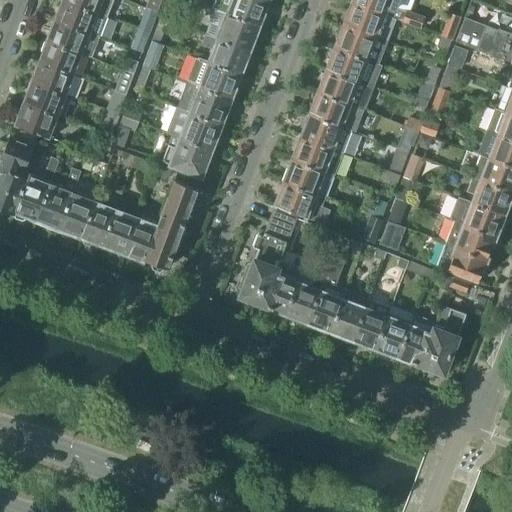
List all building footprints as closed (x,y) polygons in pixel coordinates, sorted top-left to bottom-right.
[(89,33),(99,37),(107,16),(97,13),(64,0),(63,0),(61,8),(60,7),(58,8),(54,18),(55,20),(89,33)] [(64,0),(97,13),(102,0),(64,0)] [(147,0),(145,8),(146,8),(156,12),(160,0),(147,0)] [(171,0),(165,0),(160,17),(170,20),(177,2),(171,0)] [(216,0),(213,10),(215,10),(221,12),(257,26),(259,22),(261,21),(264,14),(263,11),(267,0),(216,0)] [(352,0),(352,2),(394,18),(420,28),(423,18),(394,7),(396,0),(352,0)] [(347,15),(343,25),(382,40),(386,41),(394,18),(352,2),(351,4),(349,6),(347,12),(347,15)] [(156,12),(146,8),(144,16),(153,19),(156,12)] [(215,10),(206,35),(248,51),(249,47),(252,46),(255,39),(254,36),(257,26),(221,12),(215,10)] [(448,13),(439,35),(451,40),(459,17),(448,13)] [(160,18),(151,41),(159,44),(168,20),(160,18)] [(511,63),(511,35),(498,30),(497,31),(464,18),(455,41),(511,63)] [(47,40),(82,54),(91,57),(99,37),(89,33),(55,20),(56,21),(53,28),(52,28),(50,28),(46,38),(48,40),(47,40)] [(339,37),(335,47),(370,62),(370,61),(365,59),(368,50),(377,54),(382,40),(343,25),(343,26),(341,28),(338,34),(339,37)] [(143,45),(149,32),(139,28),(134,41),(131,48),(141,51),(143,45)] [(214,50),(209,62),(239,73),(240,71),(243,70),(245,63),(244,60),(248,51),(206,35),(205,35),(201,46),(214,50)] [(451,40),(439,35),(435,46),(439,51),(446,53),(451,40)] [(43,54),(40,61),(74,74),(82,54),(47,40),(47,41),(47,42),(45,43),(41,52),(42,54),(43,54)] [(141,66),(142,66),(150,69),(153,71),(163,46),(159,44),(151,41),(141,66)] [(453,45),(446,63),(459,69),(467,50),(453,45)] [(370,62),(335,47),(332,56),(329,58),(327,64),(327,67),(327,69),(357,81),(356,82),(369,87),(378,65),(370,62)] [(185,82),(186,83),(230,99),(231,95),(233,95),(236,87),(235,84),(239,73),(209,62),(195,57),(185,82)] [(123,70),(133,73),(138,62),(128,58),(123,70)] [(35,75),(32,82),(66,95),(74,74),(40,61),(40,63),(39,63),(37,63),(33,73),(35,75)] [(447,65),(439,87),(449,91),(457,69),(447,65)] [(150,69),(142,66),(133,90),(141,93),(150,69)] [(432,66),(426,82),(433,85),(439,68),(432,66)] [(114,91),(125,95),(133,73),(123,70),(122,69),(114,91)] [(322,82),(318,93),(348,104),(347,105),(363,110),(371,87),(369,87),(356,82),(357,81),(327,69),(326,71),(324,73),(321,79),(322,82)] [(27,95),(24,102),(58,115),(66,95),(32,82),(32,83),(31,83),(29,84),(25,93),(27,95)] [(433,85),(426,82),(420,97),(410,93),(407,100),(425,107),(433,85)] [(186,83),(176,107),(220,124),(221,121),(224,120),(227,112),(225,110),(230,99),(186,83)] [(449,91),(439,87),(431,109),(441,113),(449,91)] [(499,109),(507,112),(511,113),(511,90),(507,88),(499,109)] [(125,95),(114,91),(107,110),(118,114),(121,109),(126,96),(125,95)] [(313,104),(309,115),(339,126),(347,105),(348,104),(318,93),(317,93),(315,95),(312,102),(313,104)] [(58,115),(24,102),(24,104),(23,104),(21,105),(17,114),(19,116),(16,125),(49,138),(58,115)] [(126,106),(119,126),(130,130),(134,131),(142,112),(126,106)] [(165,133),(171,135),(210,150),(211,146),(214,145),(217,138),(216,135),(220,124),(176,107),(175,107),(165,133)] [(101,127),(112,131),(118,114),(107,110),(101,127)] [(511,113),(507,112),(499,134),(511,139),(511,113)] [(304,127),(301,137),(342,153),(350,130),(339,126),(309,115),(309,116),(306,118),(304,124),(304,127)] [(404,126),(416,131),(418,132),(422,120),(409,115),(404,126)] [(419,132),(422,133),(435,138),(439,124),(423,119),(419,132)] [(130,130),(119,126),(113,144),(124,148),(124,147),(130,130)] [(477,153),(480,154),(511,165),(511,139),(499,134),(498,135),(486,131),(477,153)] [(414,145),(416,146),(425,149),(429,138),(419,133),(414,145)] [(210,150),(171,135),(161,161),(200,176),(210,150)] [(7,212),(13,214),(28,174),(24,172),(34,145),(9,136),(0,158),(0,166),(1,166),(0,167),(0,209),(7,213),(7,212)] [(292,159),(333,175),(334,175),(342,153),(301,137),(297,146),(295,148),(292,154),(293,157),(292,159)] [(408,152),(410,145),(399,141),(396,148),(397,148),(408,152)] [(388,170),(399,175),(400,175),(408,152),(397,148),(388,170)] [(90,157),(100,161),(104,153),(94,149),(90,157)] [(403,178),(414,182),(423,159),(412,154),(403,178)] [(511,165),(480,154),(472,176),(511,191),(511,189),(511,165)] [(135,156),(135,158),(132,167),(148,173),(152,163),(152,162),(135,156)] [(28,174),(13,214),(13,215),(15,218),(22,221),(25,220),(27,215),(37,219),(50,182),(57,163),(58,160),(50,157),(49,160),(42,179),(28,174)] [(284,180),(284,182),(325,197),(333,175),(292,159),(288,169),(286,171),(284,177),(284,180)] [(169,176),(171,170),(152,163),(148,173),(164,178),(169,176)] [(67,183),(74,185),(80,171),(72,169),(67,183)] [(385,179),(396,183),(399,175),(387,171),(385,179)] [(475,195),(473,202),(503,214),(506,204),(509,202),(511,196),(511,193),(511,191),(472,176),(466,191),(475,195)] [(395,200),(407,204),(415,182),(414,182),(403,178),(395,200)] [(157,227),(144,260),(152,263),(151,266),(152,269),(159,272),(162,271),(163,267),(166,268),(177,238),(180,240),(192,207),(189,206),(196,188),(174,180),(168,198),(168,197),(160,217),(157,227)] [(59,228),(60,229),(74,191),(72,190),(74,185),(67,183),(66,182),(64,187),(50,182),(37,219),(37,220),(39,223),(46,226),(50,224),(60,228),(59,228)] [(325,197),(284,182),(280,191),(278,193),(275,199),(276,202),(275,205),(323,224),(328,210),(321,207),(325,197)] [(72,232),(82,236),(95,199),(74,191),(60,229),(61,231),(68,234),(72,233),(72,232)] [(110,203),(117,205),(122,193),(115,191),(110,203)] [(461,198),(453,220),(494,236),(495,234),(498,233),(500,227),(499,223),(503,214),(473,202),(461,198)] [(93,241),(103,244),(115,211),(95,204),(96,199),(95,199),(82,236),(83,237),(82,240),(83,243),(89,245),(92,244),(93,241)] [(372,215),(381,219),(386,204),(377,200),(372,215)] [(407,204),(395,200),(388,221),(400,225),(407,204)] [(142,259),(144,260),(157,227),(160,217),(139,209),(135,219),(136,219),(124,252),(132,255),(134,258),(139,260),(142,259)] [(264,305),(278,264),(280,260),(291,232),(296,218),(273,210),(264,233),(263,232),(262,236),(259,235),(256,236),(252,246),(253,248),(257,250),(251,264),(250,263),(247,265),(239,287),(240,290),(241,290),(239,296),(264,305)] [(114,248),(124,252),(136,219),(135,219),(115,211),(103,244),(105,247),(111,249),(114,248)] [(366,234),(374,237),(380,220),(373,217),(366,234)] [(317,226),(296,218),(291,232),(312,240),(317,226)] [(453,220),(444,242),(486,258),(494,236),(453,220)] [(404,229),(387,223),(382,236),(379,245),(395,251),(404,229)] [(486,258),(444,242),(435,266),(477,282),(486,258)] [(405,270),(408,261),(396,256),(392,265),(405,270)] [(406,269),(428,279),(432,270),(409,260),(406,269)] [(300,272),(278,264),(264,305),(272,308),(271,310),(284,315),(299,274),(300,272)] [(299,319),(309,323),(320,293),(310,289),(313,280),(299,274),(284,315),(298,320),(299,319)] [(449,287),(449,286),(453,278),(444,274),(443,274),(438,288),(447,291),(449,287)] [(453,278),(449,286),(465,292),(468,284),(453,278)] [(315,327),(331,333),(344,302),(328,296),(333,284),(325,281),(320,293),(309,323),(316,325),(315,327)] [(360,344),(375,350),(391,307),(390,308),(369,300),(365,310),(354,340),(361,342),(360,344)] [(344,336),(354,340),(365,310),(344,302),(331,333),(343,337),(344,336)] [(434,328),(421,365),(442,373),(465,314),(443,305),(436,322),(437,322),(434,328)] [(388,353),(399,357),(413,315),(391,307),(375,350),(388,354),(388,353)] [(411,361),(421,365),(434,328),(435,323),(413,315),(399,357),(398,358),(410,363),(411,361)] [(140,440),(138,447),(146,451),(149,444),(140,440)]
